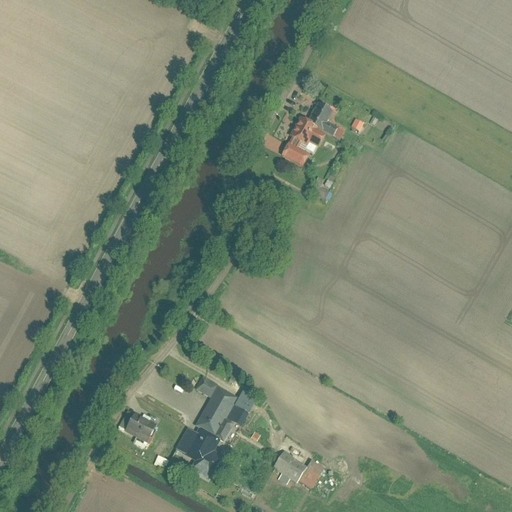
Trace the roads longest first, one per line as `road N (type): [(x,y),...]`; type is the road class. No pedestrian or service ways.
road 1 (unclassified): [(333,0),(249,137),(216,266),(107,407),(51,511)]
road 2 (tertiary): [(0,459),(249,0)]
